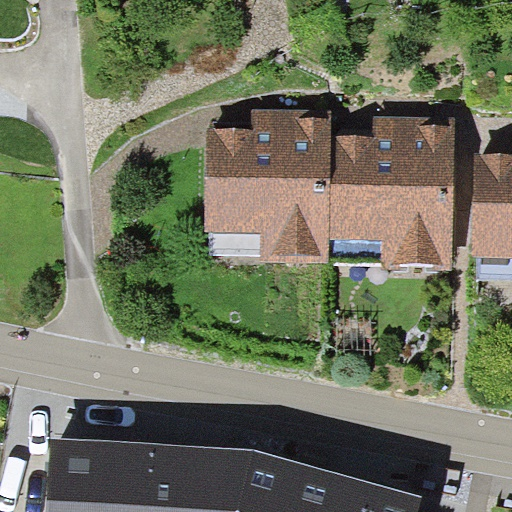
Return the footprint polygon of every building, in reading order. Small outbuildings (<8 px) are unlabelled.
[(272,112),(254,111),(254,134),(208,133),(206,236),(262,237),(261,265),(329,266),(330,245),(331,140),(332,113),(272,112)] [(376,141),(331,140),(330,245),(382,245),(382,273),(455,274),(457,121),(388,120),(376,120),(376,141)] [(511,159),(475,159),(474,262),(511,262),(511,159)] [(241,511),(255,461),(159,454),(51,446),(47,511),(241,511)] [(303,474),(255,461),(241,511),(419,511),(421,506),(303,474)]
